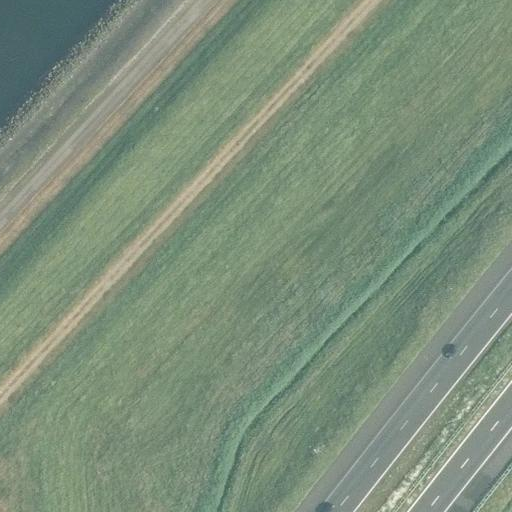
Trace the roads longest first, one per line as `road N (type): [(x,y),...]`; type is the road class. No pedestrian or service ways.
road 1 (track): [(0,388),(361,0)]
road 2 (motorway): [(511,272),(321,511)]
road 3 (motorway): [(428,511),(511,407)]
